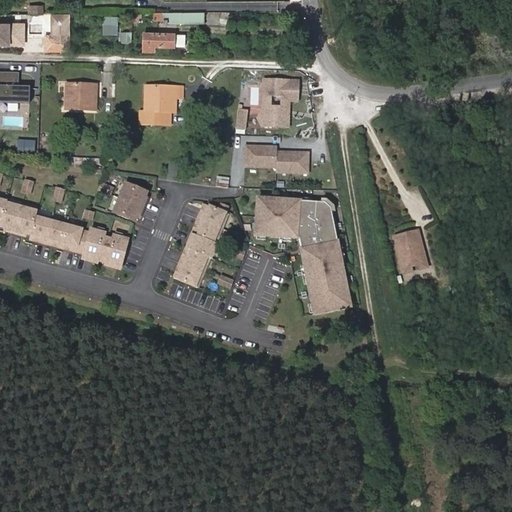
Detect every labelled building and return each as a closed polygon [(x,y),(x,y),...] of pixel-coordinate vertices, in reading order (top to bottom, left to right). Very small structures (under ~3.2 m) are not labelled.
[(203,12),(163,13),(163,23),(203,22),(203,12)] [(106,14),(105,33),(122,34),(123,15),(106,14)] [(23,21),(0,21),(0,41),(24,41),(23,21)] [(69,21),(56,21),(56,25),(62,25),(62,35),(69,35),(69,21)] [(174,33),(143,33),(143,51),(155,50),(154,46),(174,46),(174,33)] [(20,73),(0,72),(0,102),(31,103),(31,87),(20,87),(20,73)] [(292,84),(258,82),(256,113),(255,116),(259,120),(259,127),(259,128),(281,130),(282,112),(279,112),(280,108),(283,107),(283,103),(291,103),(292,84)] [(68,107),(68,84),(59,84),(59,95),(62,95),(62,107),(68,107)] [(98,95),(97,84),(68,84),(68,107),(68,109),(98,109),(98,95)] [(142,117),(166,117),(166,110),(175,110),(175,97),(175,85),(147,85),(147,109),(142,109),(142,117)] [(237,115),(235,127),(243,128),(244,115),(237,115)] [(243,128),(235,127),(235,135),(242,135),(243,128)] [(277,149),(245,148),(244,169),(276,170),(277,154),(277,149)] [(308,156),(277,154),(276,170),(276,175),(308,176),(308,156)] [(8,175),(0,172),(0,186),(4,188),(8,175)] [(40,182),(31,180),(27,193),(36,196),(40,182)] [(152,193),(125,182),(114,211),(141,222),(144,215),(146,215),(151,202),(149,201),(152,193)] [(119,190),(106,184),(103,192),(116,197),(119,190)] [(71,190),(62,187),(58,201),(67,203),(71,190)] [(0,221),(7,223),(12,203),(13,199),(14,198),(15,194),(0,189),(0,221)] [(45,206),(14,198),(13,199),(12,203),(7,223),(6,227),(14,229),(13,231),(29,235),(29,233),(37,235),(44,209),(45,206)] [(324,203),(258,199),(255,236),(299,239),(314,314),(351,307),(330,207),(324,203)] [(230,216),(207,207),(194,241),(196,242),(193,250),(191,249),(179,279),(202,287),(214,258),(216,259),(219,251),(217,251),(230,216)] [(90,221),(44,209),(37,235),(36,239),(91,254),(96,234),(88,231),(90,221)] [(408,226),(384,228),(387,259),(392,259),(392,260),(406,259),(404,242),(409,242),(408,226)] [(97,229),(96,234),(91,254),(90,257),(127,267),(135,239),(120,235),(119,241),(110,238),(111,232),(97,229)] [(411,263),(409,242),(404,242),(406,259),(392,260),(392,259),(387,259),(388,266),(411,263)] [(248,251),(235,247),(232,255),(245,260),(248,251)] [(238,280),(225,275),(221,284),(235,288),(238,280)]
